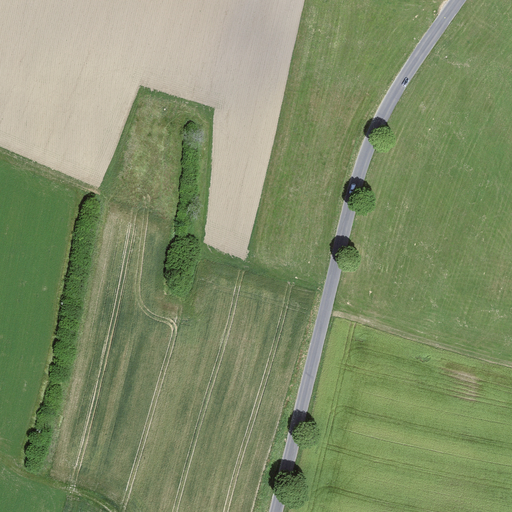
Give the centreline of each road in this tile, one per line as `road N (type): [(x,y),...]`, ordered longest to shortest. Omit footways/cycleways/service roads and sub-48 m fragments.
road 1 (tertiary): [(457,0),(382,114),(358,175),(273,511)]
road 2 (track): [(110,511),(0,468)]
